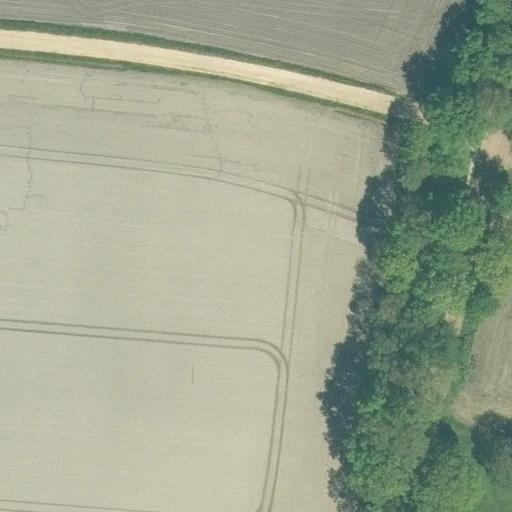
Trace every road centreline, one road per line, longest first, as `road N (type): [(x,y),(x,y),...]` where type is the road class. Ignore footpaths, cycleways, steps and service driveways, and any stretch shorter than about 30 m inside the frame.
road 1 (track): [(494,145),(437,114),(359,89),(0,39)]
road 2 (track): [(400,511),(494,145)]
